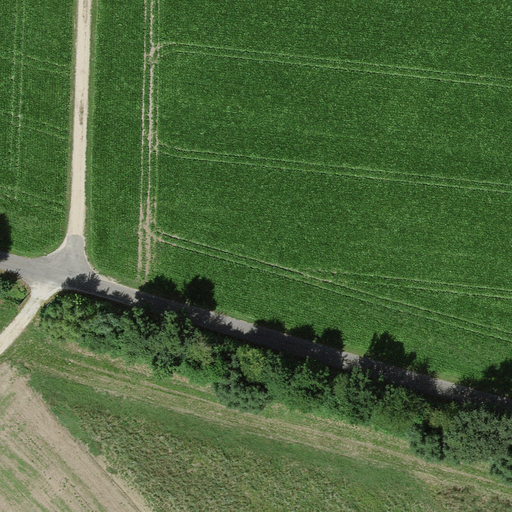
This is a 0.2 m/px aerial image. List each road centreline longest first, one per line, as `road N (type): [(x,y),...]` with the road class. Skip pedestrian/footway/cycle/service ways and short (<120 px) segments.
road 1 (track): [(511,395),(0,257)]
road 2 (track): [(82,0),(68,276),(0,341)]
